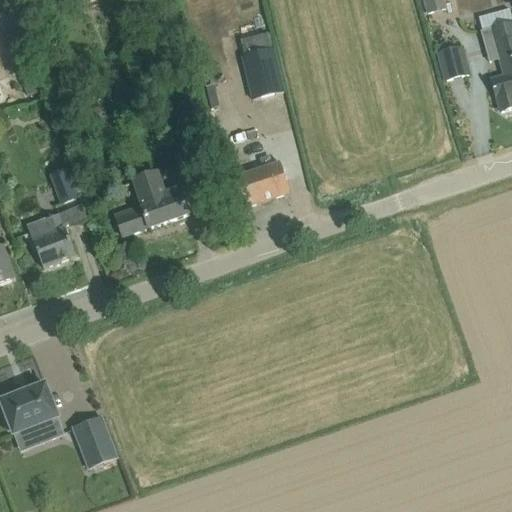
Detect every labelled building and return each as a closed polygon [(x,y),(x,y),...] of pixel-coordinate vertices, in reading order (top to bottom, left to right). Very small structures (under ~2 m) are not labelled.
[(8,0),(3,0),(1,1),(7,19),(14,16),(8,0)] [(75,0),(79,7),(83,9),(95,4),(96,0),(75,0)] [(424,0),(428,15),(446,10),(443,0),(424,0)] [(505,79),(491,83),(496,100),(497,100),(501,115),(511,111),(511,25),(481,34),(490,65),(501,62),(505,79)] [(439,56),(446,83),(469,77),(462,50),(439,56)] [(274,51),(242,59),(252,103),(284,95),(274,51)] [(103,108),(79,116),(84,129),(108,121),(103,108)] [(199,151),(174,159),(185,192),(210,184),(199,151)] [(240,191),(247,210),(291,196),(280,165),(237,180),(240,191)] [(70,172),(50,179),(60,208),(80,201),(70,172)] [(142,207),(116,217),(124,240),(189,217),(180,192),(165,197),(158,175),(134,184),(142,207)] [(34,244),(36,253),(44,271),(76,259),(69,240),(66,232),(60,217),(29,229),(34,244)] [(0,287),(15,282),(3,251),(0,252),(0,287)] [(42,422),(50,443),(65,438),(58,421),(59,421),(47,387),(18,398),(17,395),(4,400),(5,403),(2,404),(8,420),(5,422),(10,434),(42,422)] [(72,431),(88,474),(119,462),(103,419),(72,431)]
